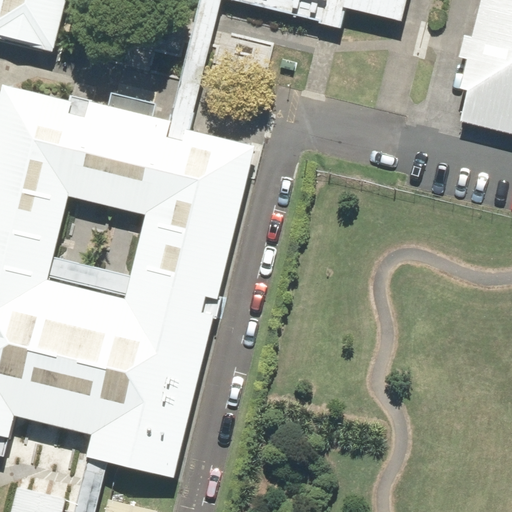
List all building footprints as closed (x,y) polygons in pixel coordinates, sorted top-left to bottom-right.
[(0,0),(0,36),(58,51),(70,0),(0,0)] [(227,0),(331,25),(339,27),(344,7),(401,20),(405,0),(227,0)] [(511,0),(489,0),(459,124),(511,137),(511,0)] [(258,145),(181,127),(180,126),(3,84),(0,96),(0,431),(12,434),(17,413),(95,432),(91,452),(179,474),(258,145)] [(65,511),(69,497),(20,487),(14,511),(65,511)] [(155,511),(156,508),(110,498),(107,511),(155,511)]
